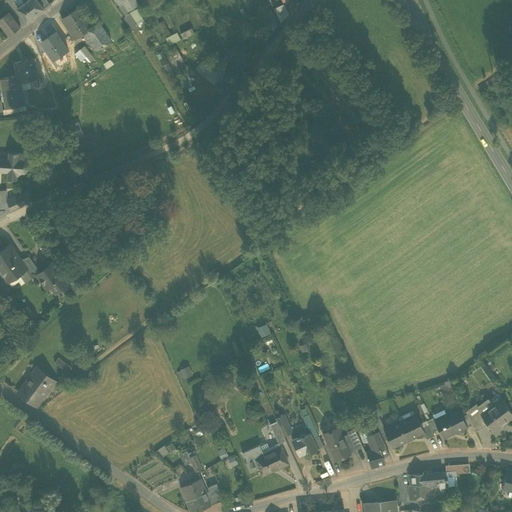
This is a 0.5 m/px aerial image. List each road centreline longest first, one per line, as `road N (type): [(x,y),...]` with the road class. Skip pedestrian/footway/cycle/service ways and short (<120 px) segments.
road 1 (track): [(309,0),(191,136),(0,219)]
road 2 (residential): [(247,511),(438,457),(511,458)]
road 3 (tertiary): [(405,0),(511,182)]
road 4 (residential): [(0,391),(172,511)]
